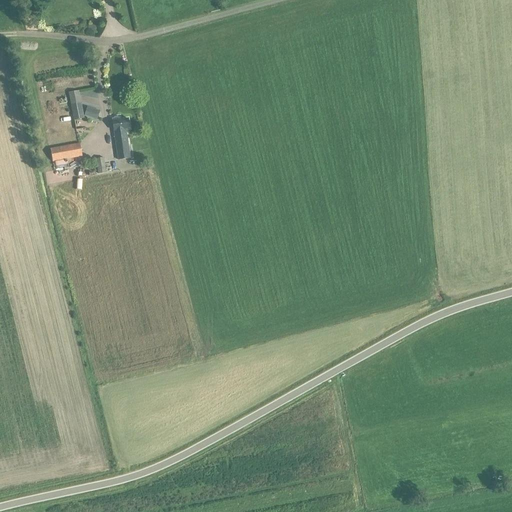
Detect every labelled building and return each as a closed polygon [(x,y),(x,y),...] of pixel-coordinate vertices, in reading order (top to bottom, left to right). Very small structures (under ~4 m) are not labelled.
[(79,90),(69,92),(74,121),(85,119),(79,90)] [(85,115),(84,116),(94,119),(95,118),(97,110),(87,107),(85,115)] [(112,119),(118,160),(130,158),(126,129),(130,129),(128,119),(120,120),(120,118),(118,118),(117,117),(115,118),(114,119),(112,119)] [(50,149),(52,162),(83,157),(80,143),(50,149)] [(104,156),(96,157),(99,173),(107,172),(104,156)]
